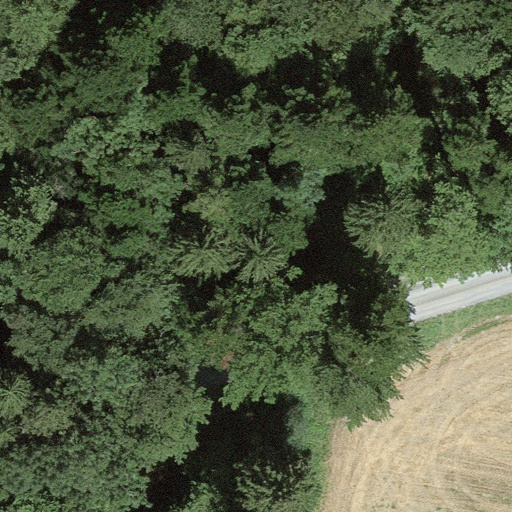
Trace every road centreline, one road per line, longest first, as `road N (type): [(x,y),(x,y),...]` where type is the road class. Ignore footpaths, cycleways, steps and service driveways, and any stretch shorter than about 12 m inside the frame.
road 1 (track): [(0,438),(446,274),(511,259)]
road 2 (track): [(446,274),(354,234),(273,213),(0,197)]
